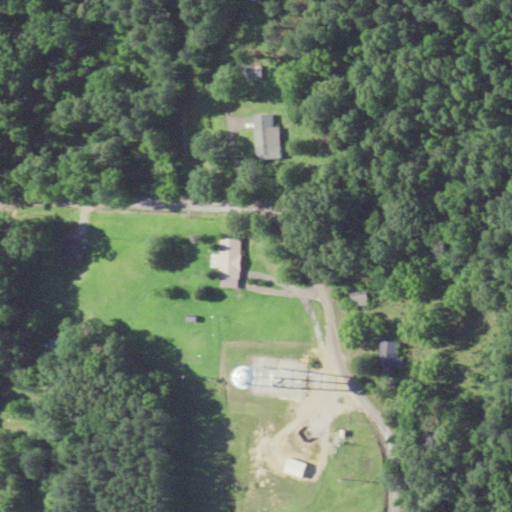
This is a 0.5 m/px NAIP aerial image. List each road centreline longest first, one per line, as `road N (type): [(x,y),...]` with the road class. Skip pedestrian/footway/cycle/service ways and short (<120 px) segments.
road 1 (residential): [(379,511),(385,444),(298,208)]
road 2 (residential): [(298,208),(0,193)]
